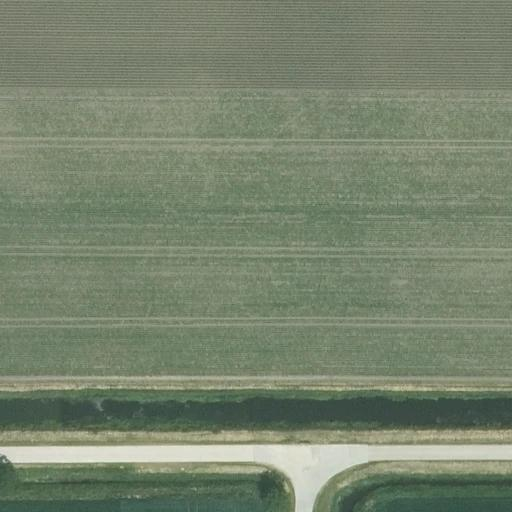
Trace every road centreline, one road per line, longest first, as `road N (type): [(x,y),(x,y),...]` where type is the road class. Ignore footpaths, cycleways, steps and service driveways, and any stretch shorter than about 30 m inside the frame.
road 1 (unclassified): [(303,457),(0,456)]
road 2 (unclassified): [(303,457),(511,454)]
